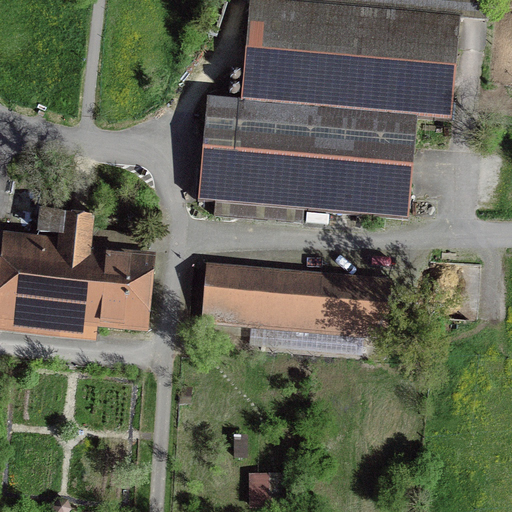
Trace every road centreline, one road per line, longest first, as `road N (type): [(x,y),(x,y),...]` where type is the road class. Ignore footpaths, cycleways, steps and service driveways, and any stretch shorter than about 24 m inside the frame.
road 1 (residential): [(511,235),(413,244),(178,238)]
road 2 (unclassified): [(157,511),(178,238)]
road 3 (unclassified): [(6,126),(146,156),(167,181),(178,238)]
road 4 (track): [(169,353),(0,348)]
